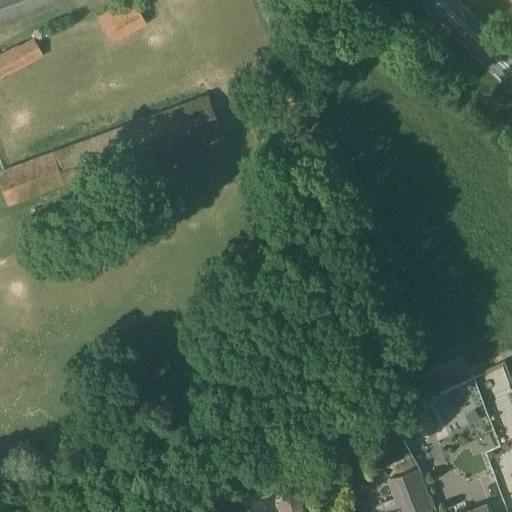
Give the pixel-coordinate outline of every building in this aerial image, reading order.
[(0,0),(0,23),(64,0),(0,0)] [(145,22),(136,3),(134,4),(132,0),(122,0),(96,14),(110,42),(145,22)] [(0,77),(41,54),(32,37),(0,52),(0,77)] [(221,133),(206,94),(0,170),(0,183),(8,205),(82,177),(84,183),(221,133)] [(481,374),(486,389),(508,383),(504,368),(481,374)] [(424,403),(396,415),(406,438),(434,425),(424,403)] [(414,460),(394,468),(397,475),(417,468),(414,460)] [(397,475),(389,479),(401,511),(414,511),(431,506),(417,468),(397,475)] [(286,486),(277,507),(289,511),(296,511),(304,494),(286,486)]
